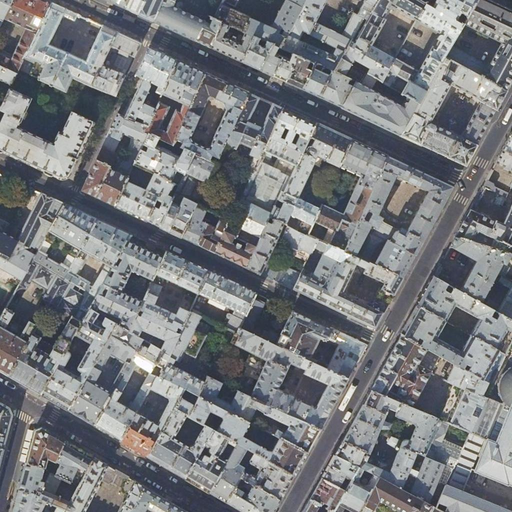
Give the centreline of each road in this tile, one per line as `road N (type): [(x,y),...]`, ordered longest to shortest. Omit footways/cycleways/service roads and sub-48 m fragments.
road 1 (residential): [(72,0),(471,182)]
road 2 (residential): [(382,340),(0,163)]
road 3 (residential): [(216,511),(28,402)]
road 4 (tertiary): [(382,340),(288,511)]
road 5 (tertiary): [(471,182),(382,340)]
